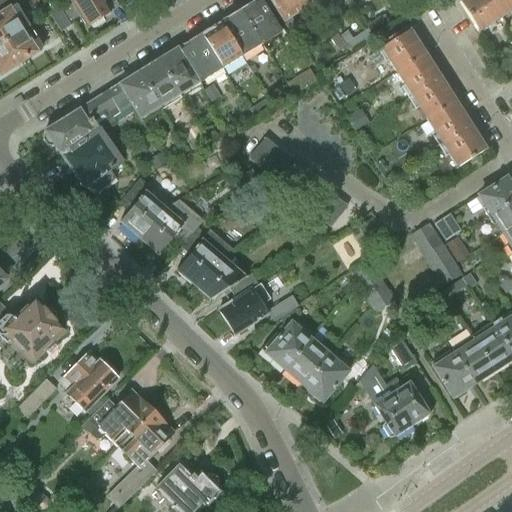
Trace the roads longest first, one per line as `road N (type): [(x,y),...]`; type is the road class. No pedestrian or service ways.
road 1 (residential): [(299,511),(256,419),(229,382),(0,163)]
road 2 (residential): [(275,126),(407,222),(511,159)]
road 3 (residential): [(0,126),(202,0)]
road 4 (residential): [(511,150),(425,14)]
road 5 (tertiary): [(505,439),(403,511)]
